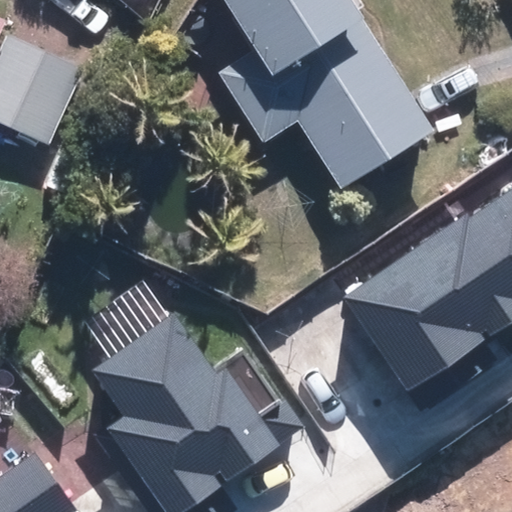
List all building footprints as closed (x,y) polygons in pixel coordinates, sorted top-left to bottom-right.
[(297,126),(341,193),(435,134),(349,0),(220,0),(253,53),(217,76),(262,148),(297,126)] [(3,32),(0,38),(0,130),(47,151),(84,69),(3,32)] [(511,191),(345,299),(406,393),(511,324),(511,191)] [(212,374),(174,315),(94,367),(125,415),(110,425),(166,511),(179,511),(277,449),(223,367),(212,374)] [(72,511),(73,511),(36,455),(0,477),(0,511),(72,511)] [(392,511),(511,511),(511,473),(501,506),(405,475),(392,511)]
